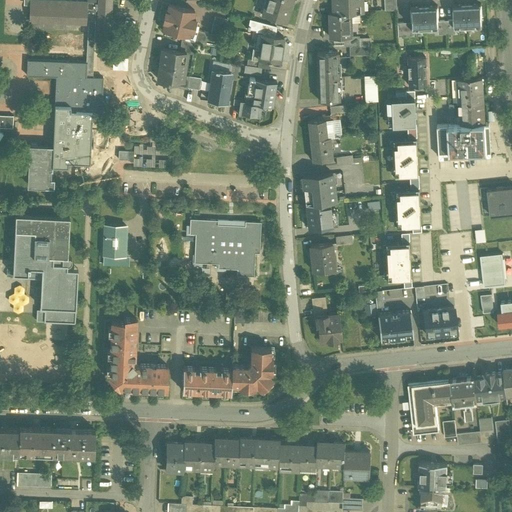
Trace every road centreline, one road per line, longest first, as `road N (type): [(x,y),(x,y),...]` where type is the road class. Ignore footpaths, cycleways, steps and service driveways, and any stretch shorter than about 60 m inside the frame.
road 1 (residential): [(286,142),(152,94),(138,69),(153,0)]
road 2 (residential): [(315,377),(298,353),(291,308),(286,142)]
road 3 (residential): [(148,412),(266,414),(315,377)]
road 4 (residential): [(392,361),(385,511)]
road 5 (residential): [(0,404),(148,412)]
road 6 (residential): [(148,495),(0,491)]
road 7 (residential): [(286,142),(310,0)]
